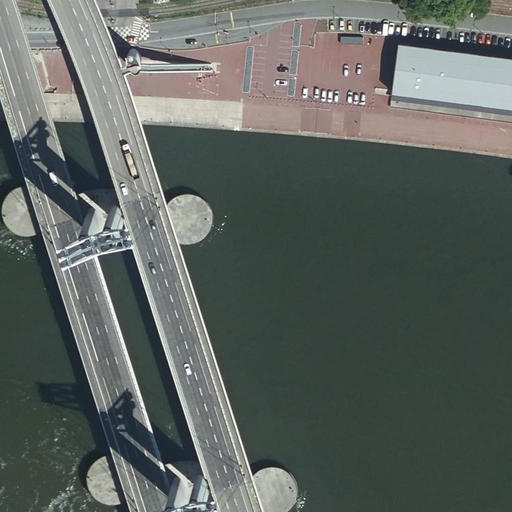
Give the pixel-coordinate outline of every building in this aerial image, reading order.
[(511,58),(396,42),(390,90),(511,105),(511,58)] [(53,213),(56,204),(54,195),(50,187),(44,180),(35,176),(26,176),(17,178),(10,183),(5,190),(2,198),(2,206),(4,214),(9,221),(16,226),(23,229),(32,229),(41,226),(48,221),(53,213)] [(216,224),(218,215),(217,206),(213,197),(206,191),(197,187),(188,187),(179,189),(172,194),(167,200),(164,208),(164,217),(167,225),(171,232),(178,237),(186,240),(194,240),(203,237),(210,232),(216,224)] [(120,217),(125,214),(124,206),(121,198),(115,197),(111,200),(112,208),(116,216),(120,217)] [(98,220),(103,218),(102,210),(99,201),(93,201),(89,203),(90,211),(94,219),(98,220)] [(132,484),(134,474),(133,465),(129,457),(123,450),(114,447),(105,446),(96,449),(89,453),(84,460),(81,468),(81,476),(83,484),(88,491),(94,496),(102,499),(111,499),(120,497),(127,491),(132,484)] [(297,497),(300,488),(299,478),(295,470),(288,464),(279,460),(270,459),(261,462),(254,467),(249,473),(246,481),(246,489),(248,497),(253,504),(260,509),(266,511),(278,511),(285,510),(292,504),(297,497)] [(206,486),(210,483),(209,475),(206,467),(201,466),(196,469),(197,477),(201,485),(206,486)] [(184,490),(188,487),(187,479),(184,471),(179,470),(174,473),(175,481),(179,489),(184,490)]
